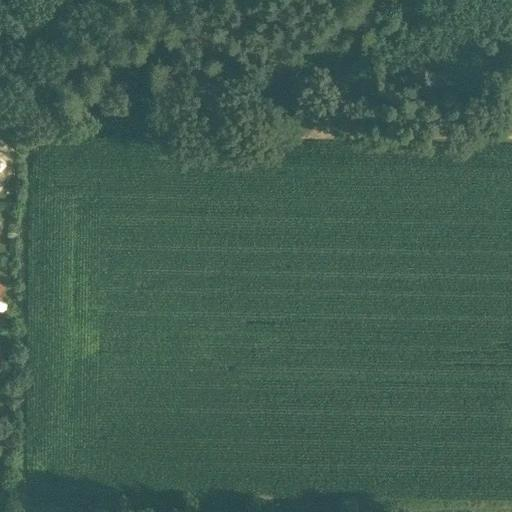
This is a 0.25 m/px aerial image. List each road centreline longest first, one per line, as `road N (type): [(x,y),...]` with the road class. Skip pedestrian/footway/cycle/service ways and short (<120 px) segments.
road 1 (track): [(0,111),(77,122),(511,138)]
road 2 (track): [(317,131),(379,0)]
